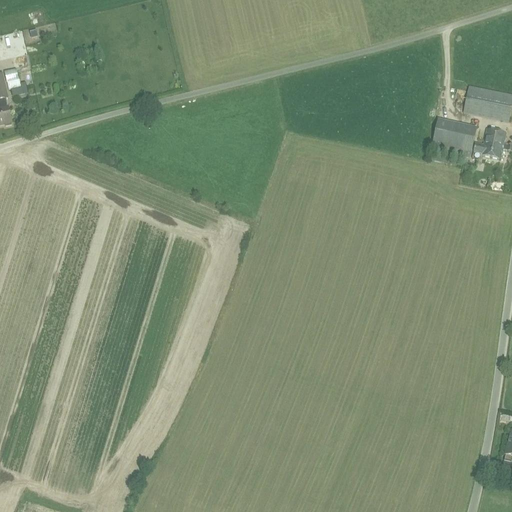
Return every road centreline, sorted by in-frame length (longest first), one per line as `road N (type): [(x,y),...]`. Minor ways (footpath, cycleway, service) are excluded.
road 1 (track): [(511,7),(0,147)]
road 2 (unclassified): [(473,511),(511,277)]
